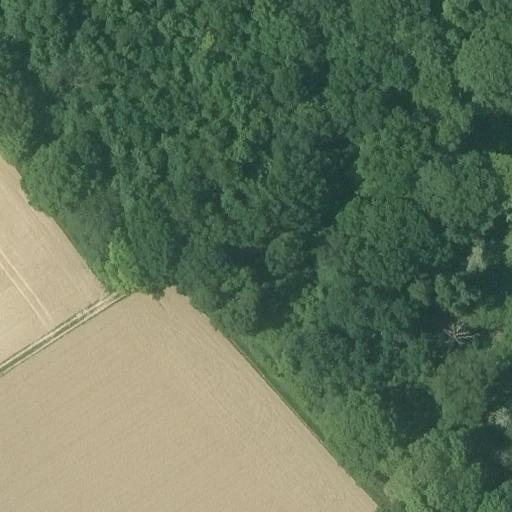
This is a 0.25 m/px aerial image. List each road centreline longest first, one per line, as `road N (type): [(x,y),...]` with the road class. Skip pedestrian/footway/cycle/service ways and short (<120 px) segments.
road 1 (track): [(181,254),(511,42)]
road 2 (track): [(181,254),(402,511)]
road 3 (track): [(0,131),(122,291)]
road 4 (track): [(0,371),(122,291)]
